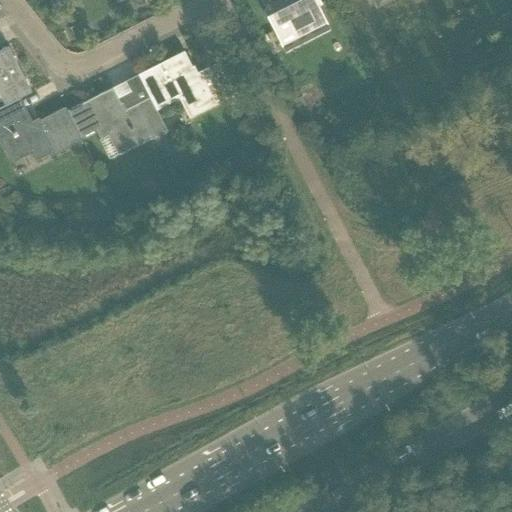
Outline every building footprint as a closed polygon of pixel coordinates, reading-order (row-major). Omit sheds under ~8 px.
[(261,0),(266,9),(262,11),(268,23),(270,22),(282,45),(326,23),(313,0),(261,0)] [(326,23),(282,45),(286,54),(330,32),(326,23)] [(0,96),(4,105),(5,106),(20,98),(21,99),(32,93),(8,47),(0,51),(0,96)] [(184,52),(138,76),(149,98),(150,98),(152,103),(153,102),(156,109),(171,102),(184,95),(194,114),(223,99),(225,103),(232,116),(243,110),(245,109),(239,97),(221,62),(196,75),(184,52)] [(112,88),(68,111),(82,138),(96,131),(100,138),(113,132),(122,151),(152,136),(154,140),(159,149),(172,143),(167,133),(168,133),(156,109),(153,102),(152,103),(150,98),(149,98),(124,111),(112,88)] [(292,101),(300,115),(302,118),(310,114),(301,96),(292,101)] [(5,106),(4,105),(0,107),(0,135),(11,157),(31,147),(38,160),(50,154),(52,157),(83,141),(82,138),(68,111),(66,107),(33,124),(21,99),(20,98),(5,106)] [(243,110),(232,116),(239,129),(250,123),(244,112),(243,110)]
